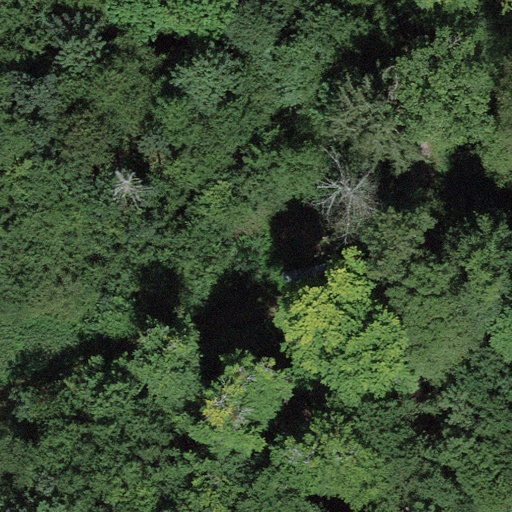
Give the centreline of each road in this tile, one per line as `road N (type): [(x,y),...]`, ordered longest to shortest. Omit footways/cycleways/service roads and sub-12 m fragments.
road 1 (track): [(511,236),(0,396)]
road 2 (track): [(431,0),(414,269),(411,511)]
